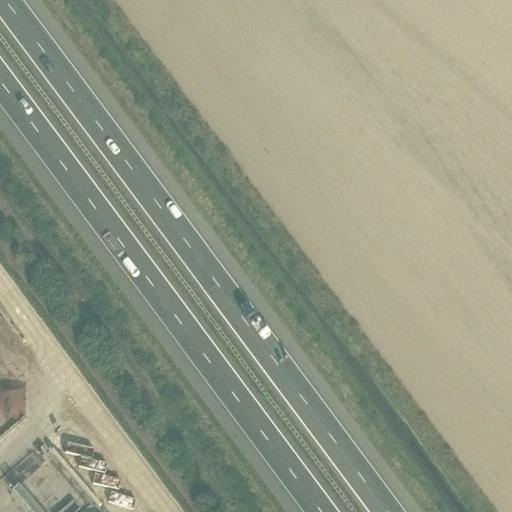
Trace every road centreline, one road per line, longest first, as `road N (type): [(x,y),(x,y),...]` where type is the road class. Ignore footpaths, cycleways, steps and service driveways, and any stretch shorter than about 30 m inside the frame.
road 1 (motorway): [(386,511),(1,0)]
road 2 (motorway): [(0,83),(319,511)]
